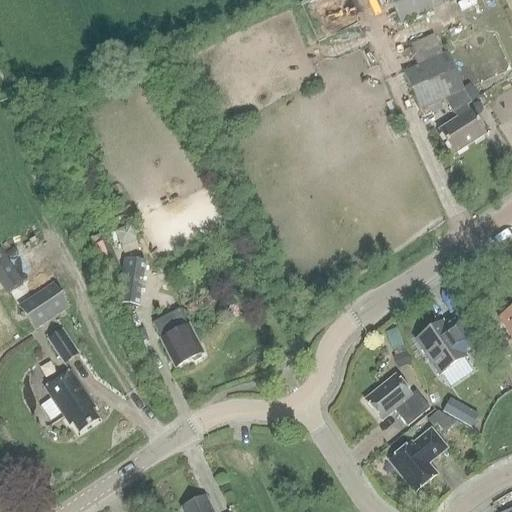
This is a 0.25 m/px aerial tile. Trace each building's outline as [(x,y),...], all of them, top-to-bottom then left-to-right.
[(389,0),(400,24),(453,0),(389,0)] [(466,106),(469,103),(478,98),(470,85),(462,89),(447,55),(442,57),(433,37),(410,47),(418,67),(405,73),(420,109),(444,100),(456,119),(437,132),(453,156),(485,135),(466,106)] [(103,279),(120,272),(108,242),(106,242),(103,234),(89,240),(92,248),(90,249),(103,279)] [(0,289),(4,295),(21,283),(0,251),(0,289)] [(123,259),(115,305),(138,309),(146,263),(141,263),(142,257),(127,255),(126,260),(123,259)] [(52,284),(18,307),(34,332),(69,309),(52,284)] [(511,310),(498,320),(511,340),(511,310)] [(188,328),(187,328),(178,311),(153,324),(162,341),(161,342),(175,369),(202,355),(188,328)] [(463,358),(480,346),(464,324),(463,325),(465,327),(449,337),(441,324),(416,341),(439,376),(464,359),(463,358)] [(61,330),(46,341),(63,367),(79,356),(61,330)] [(406,353),(392,358),(397,370),(411,365),(406,353)] [(72,424),(79,434),(97,421),(91,411),(94,409),(69,373),(45,390),(69,426),(72,424)] [(407,428),(429,410),(415,393),(411,397),(395,377),(364,402),(381,423),(394,412),(407,428)] [(481,426),(488,412),(454,397),(447,411),(481,426)] [(427,466),(445,450),(430,432),(412,447),(410,445),(389,463),(414,494),(435,476),(427,466)] [(210,511),(204,498),(182,509),(182,511),(210,511)]
